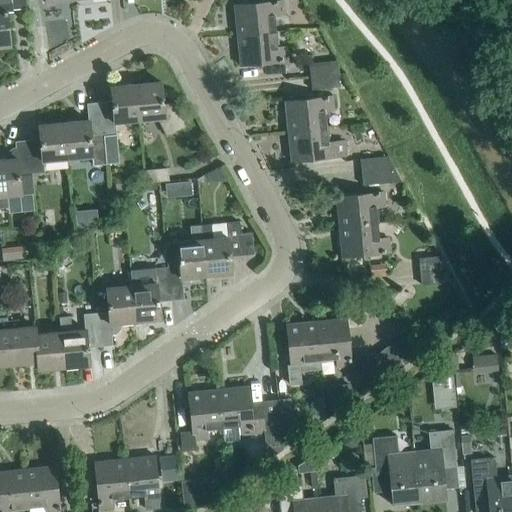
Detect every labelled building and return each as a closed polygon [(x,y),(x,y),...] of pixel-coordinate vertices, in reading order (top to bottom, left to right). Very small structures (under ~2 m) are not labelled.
[(7,10),(12,10),(10,0),(0,0),(0,48),(11,47),(7,10)] [(233,5),(236,35),(275,31),(273,16),(283,15),(281,1),(233,5)] [(277,47),(275,31),(236,35),(240,65),(288,61),(286,46),(277,47)] [(338,74),(337,61),(309,64),(310,76),(338,74)] [(339,87),(338,74),(310,76),(311,90),(339,87)] [(161,82),(136,84),(140,122),(158,120),(167,136),(184,127),(183,116),(176,103),(163,104),(161,82)] [(115,124),(140,122),(136,84),(110,87),(112,101),(100,103),(103,137),(106,165),(103,137),(116,136),(115,124)] [(284,101),(287,131),(326,127),(324,111),(334,110),(332,96),(284,101)] [(103,137),(100,103),(87,104),(89,121),(64,123),(68,160),(93,157),(93,166),(106,165),(103,137)] [(68,160),(64,123),(38,126),(40,139),(28,140),(31,174),(33,193),(34,193),(32,174),(44,173),(43,162),(68,160)] [(346,141),(337,142),(328,143),(326,127),(287,131),(291,162),(347,155),(346,141)] [(103,137),(106,165),(119,164),(116,136),(103,137)] [(31,174),(28,140),(15,142),(17,158),(0,160),(0,208),(8,208),(7,196),(33,193),(31,174)] [(395,169),(388,156),(360,159),(362,172),(395,169)] [(146,183),(169,180),(167,168),(144,171),(146,183)] [(402,182),(395,169),(362,172),(363,186),(402,182)] [(180,181),(181,195),(191,194),(189,180),(180,181)] [(336,197),(339,227),(377,223),(375,207),(385,206),(383,192),(336,197)] [(227,237),(213,239),(211,224),(201,224),(206,276),(231,273),(230,256),(242,255),(239,221),(226,223),(227,237)] [(90,230),(94,236),(105,228),(101,222),(90,230)] [(379,239),(377,223),(339,227),(342,257),(389,252),(388,238),(379,239)] [(206,276),(201,224),(190,226),(191,241),(177,242),(165,243),(167,267),(171,300),(183,299),(182,278),(206,276)] [(53,257),(59,264),(74,253),(68,246),(53,257)] [(449,271),(441,256),(418,258),(421,285),(450,283),(449,271)] [(385,277),(384,265),(370,266),(371,278),(385,277)] [(171,300),(167,267),(154,268),(156,283),(143,284),(141,269),(129,270),(131,285),(134,321),(160,319),(158,301),(171,300)] [(131,285),(106,288),(108,312),(104,312),(103,305),(95,305),(96,313),(99,346),(112,344),(110,323),(134,321),(131,285)] [(66,293),(58,293),(59,305),(67,304),(66,293)] [(96,313),(83,314),(85,329),(71,330),(70,316),(59,317),(60,331),(64,367),(89,364),(87,347),(99,346),(96,313)] [(0,364),(12,364),(8,320),(8,316),(0,317),(0,364)] [(346,318),(316,321),(320,360),(336,358),(337,367),(351,366),(346,318)] [(35,334),(35,326),(19,327),(19,319),(8,320),(12,364),(37,361),(38,361),(35,334)] [(320,360),(316,321),(286,324),(291,372),(305,371),(304,362),(320,360)] [(497,340),(489,329),(469,343),(477,355),(497,340)] [(60,331),(35,334),(38,361),(37,361),(38,369),(64,367),(60,331)] [(398,370),(394,364),(399,360),(389,345),(378,353),(365,354),(367,382),(375,380),(376,384),(398,370)] [(484,355),(485,372),(497,371),(496,354),(484,355)] [(446,401),(443,366),(431,375),(433,402),(446,401)] [(282,442),(278,399),(250,402),(248,386),(218,389),(222,428),(238,426),(239,435),(253,434),(265,433),(264,429),(267,429),(269,443),(282,442)] [(222,428),(218,389),(188,392),(192,430),(179,431),(181,451),(196,450),(195,440),(207,438),(206,429),(222,428)] [(291,398),(278,399),(282,442),(295,441),(291,398)] [(455,459),(452,429),(428,432),(430,450),(414,452),(419,502),(446,499),(442,460),(455,459)] [(461,435),(463,454),(470,453),(469,434),(461,435)] [(419,502),(414,452),(398,453),(396,435),(372,438),(375,467),(388,466),(392,505),(419,502)] [(160,456),(162,475),(180,473),(178,454),(160,456)] [(154,455),(124,458),(129,496),(144,495),(145,504),(159,502),(154,455)] [(511,511),(511,475),(497,477),(495,457),(470,460),(474,491),(487,490),(489,511),(511,511)] [(129,496),(124,458),(94,461),(99,509),(114,508),(113,498),(129,496)] [(295,464),(296,473),(310,471),(316,471),(315,462),(295,464)] [(59,511),(54,466),(24,468),(29,507),(45,506),(45,511),(59,511)] [(29,507),(24,468),(0,470),(0,511),(13,511),(13,509),(29,507)] [(360,505),(359,497),(357,475),(333,478),(335,496),(319,498),(320,511),(347,511),(347,506),(360,505)] [(197,508),(194,480),(181,481),(184,510),(197,508)] [(320,511),(319,498),(303,499),(301,481),(277,484),(279,511),(291,511),(293,511),(320,511)]
